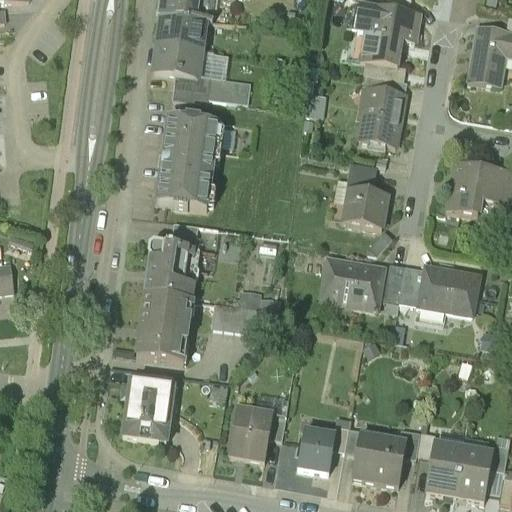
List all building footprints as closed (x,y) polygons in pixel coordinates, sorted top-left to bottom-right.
[(0,0),(0,8),(29,7),(28,0),(0,0)] [(176,25),(206,29),(207,29),(210,0),(167,0),(166,12),(159,14),(157,24),(161,25),(176,27),(176,25)] [(405,0),(387,0),(385,9),(409,13),(411,1),(405,0)] [(363,41),(359,67),(395,73),(400,45),(414,48),(415,39),(414,38),(417,21),(358,10),(355,29),(358,29),(356,40),(363,41)] [(199,82),(206,29),(176,25),(176,27),(161,25),(153,79),(175,82),(198,85),(199,82)] [(511,40),(506,40),(477,35),(467,88),(501,93),(506,64),(511,64),(511,40)] [(198,85),(175,82),(171,107),(207,112),(211,84),(199,82),(198,85)] [(357,145),(394,152),(399,124),(395,124),(399,100),(371,95),(366,121),(362,120),(357,145)] [(185,127),(169,124),(156,208),(173,211),(173,214),(187,216),(187,213),(205,216),(218,131),(200,128),(200,126),(186,124),(185,127)] [(344,195),(348,196),(348,194),(370,198),(374,173),(349,168),(344,195)] [(511,183),(511,178),(454,169),(446,217),(477,222),(479,208),(506,212),(507,212),(510,197),(511,183)] [(348,196),(342,228),(379,234),(384,201),(370,198),(348,194),(348,196)] [(171,250),(197,252),(199,228),(173,226),(171,250)] [(34,248),(4,237),(1,245),(31,256),(34,248)] [(366,261),(377,263),(392,245),(383,237),(368,254),(366,261)] [(164,251),(162,249),(154,248),(150,251),(149,261),(152,264),(149,284),(147,286),(145,298),(147,301),(188,307),(192,307),(194,291),(196,290),(198,277),(196,275),(199,256),(164,251)] [(0,263),(1,272),(10,270),(12,286),(16,286),(13,261),(0,263)] [(351,305),(350,312),(375,316),(382,275),(328,266),(322,307),(335,309),(336,302),(351,305)] [(0,271),(0,282),(2,300),(13,298),(12,286),(10,270),(1,272),(0,271)] [(398,310),(405,273),(389,271),(383,308),(398,310)] [(480,281),(425,272),(418,314),(473,323),(480,281)] [(417,275),(405,273),(398,310),(411,312),(417,275)] [(188,307),(147,301),(143,324),(140,323),(135,354),(139,354),(137,363),(183,370),(184,368),(180,368),(183,348),(186,349),(190,321),(186,320),(188,307)] [(267,341),(269,339),(272,318),(213,310),(210,333),(267,341)] [(502,322),(494,367),(511,369),(511,324),(504,323),(502,322)] [(130,389),(122,442),(158,447),(162,419),(170,420),(173,395),(130,389)] [(237,417),(229,462),(264,468),(269,444),(271,428),(254,425),(255,420),(237,417)] [(285,425),(272,423),(271,428),(269,444),(282,446),(285,425)] [(331,456),(343,458),(348,435),(335,433),(333,441),(331,456)] [(348,435),(343,458),(355,461),(357,448),(359,448),(361,437),(348,435)] [(304,436),(298,475),(327,480),(331,456),(333,441),(304,436)] [(405,450),(403,465),(414,467),(419,439),(401,436),(399,449),(405,450)] [(355,461),(350,485),(398,493),(403,465),(405,450),(399,449),(374,445),(373,451),(359,448),(357,448),(355,461)] [(433,449),(425,497),(454,501),(462,454),(433,449)] [(462,454),(454,501),(483,506),(491,458),(462,454)] [(498,509),(510,511),(511,499),(511,484),(502,483),(498,509)]
